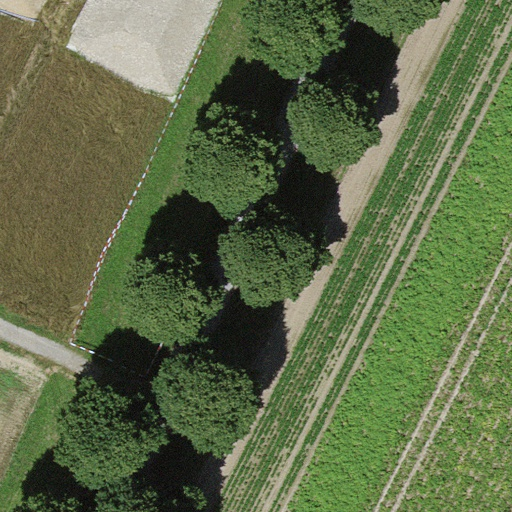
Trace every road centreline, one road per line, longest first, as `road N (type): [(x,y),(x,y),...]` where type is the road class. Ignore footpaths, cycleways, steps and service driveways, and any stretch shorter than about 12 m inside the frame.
road 1 (track): [(115,511),(342,0)]
road 2 (track): [(0,335),(159,409)]
